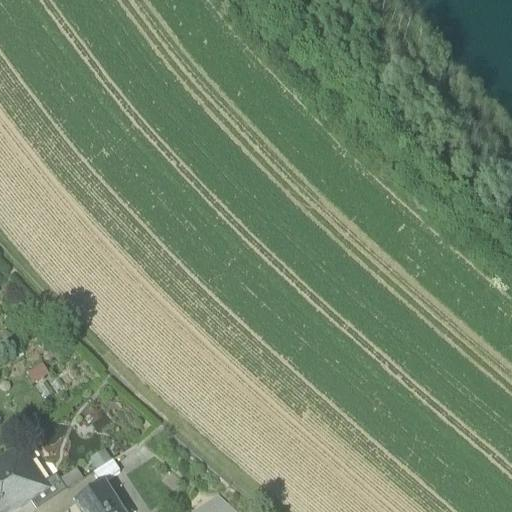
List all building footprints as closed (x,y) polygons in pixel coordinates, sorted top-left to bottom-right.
[(31,471),(20,454),(0,466),(0,511),(15,511),(18,510),(21,510),(30,505),(43,496),(40,491),(30,476),(31,471)] [(119,477),(112,465),(93,478),(100,489),(119,477)] [(41,511),(67,495),(56,480),(40,491),(43,496),(30,505),(34,511),(41,511)] [(116,511),(103,492),(79,508),(81,511),(116,511)] [(227,511),(217,502),(201,511),(227,511)]
